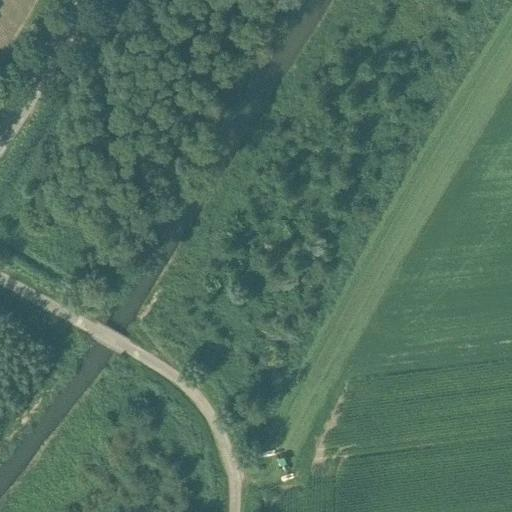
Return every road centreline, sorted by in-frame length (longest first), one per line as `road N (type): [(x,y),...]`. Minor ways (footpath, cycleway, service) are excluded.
road 1 (unclassified): [(237,511),(239,471),(229,431),(207,400),(174,368),(0,276)]
road 2 (tertiary): [(0,135),(82,0)]
